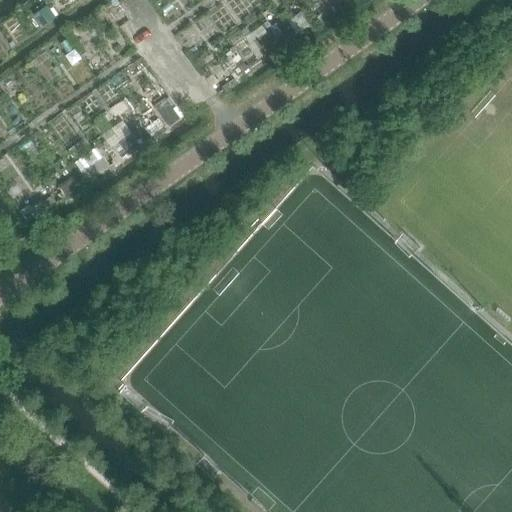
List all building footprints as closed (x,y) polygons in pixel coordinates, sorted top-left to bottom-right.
[(49,8),(37,16),(44,26),(56,17),(49,8)] [(284,24),(272,31),(280,44),(292,37),(284,24)] [(270,31),(253,43),(264,57),(280,46),(270,31)] [(260,58),(248,68),(248,69),(251,72),(264,63),(262,61),(260,58)] [(242,60),(231,67),(238,76),(248,69),(248,68),(242,60)] [(235,79),(223,87),(226,91),(236,84),(238,83),(237,83),(235,79)] [(223,87),(217,91),(222,98),(228,94),(226,91),(223,87)] [(165,99),(155,106),(168,125),(179,117),(165,99)] [(159,119),(146,128),(151,136),(164,127),(159,119)] [(133,136),(120,144),(123,149),(127,155),(131,152),(138,147),(140,146),(133,136)] [(123,149),(118,153),(122,158),(127,155),(123,149)] [(103,157),(91,166),(97,174),(109,165),(103,157)] [(72,179),(61,187),(67,196),(78,188),(72,179)] [(51,196),(45,200),(50,207),(56,202),(51,196)] [(45,199),(32,208),(38,216),(50,207),(45,200),(45,199)]
